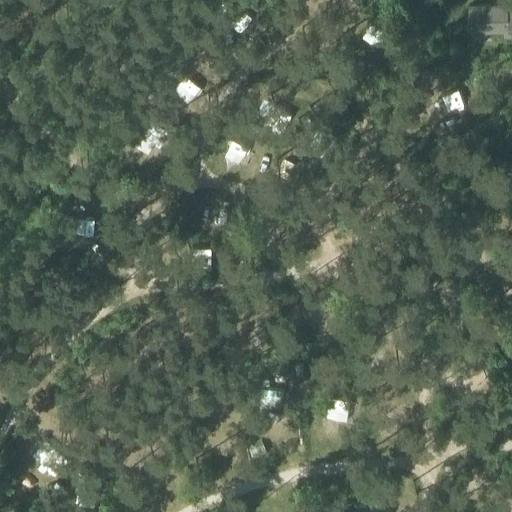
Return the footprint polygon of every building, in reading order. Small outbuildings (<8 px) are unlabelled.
[(507,30),(505,12),(505,6),(468,8),(469,31),(507,30)] [(252,124),(245,134),(262,146),(269,136),(252,124)] [(81,197),(68,213),(84,227),(98,212),(81,197)] [(206,380),(209,397),(226,394),(223,377),(206,380)] [(145,442),(147,455),(167,451),(165,439),(145,442)]
